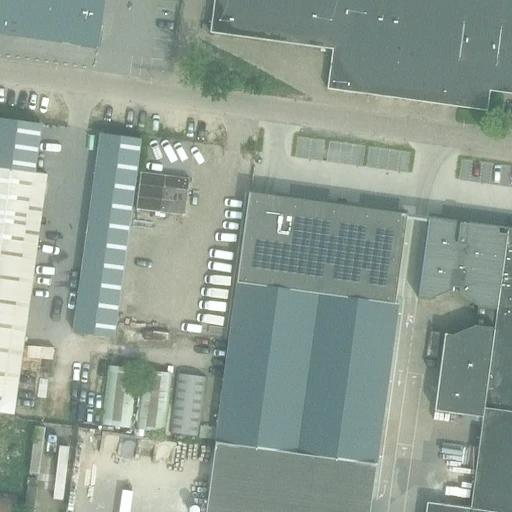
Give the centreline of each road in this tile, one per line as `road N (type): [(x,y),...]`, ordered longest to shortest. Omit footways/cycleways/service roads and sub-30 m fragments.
road 1 (unclassified): [(511,143),(0,72)]
road 2 (unknown): [(296,113),(389,257),(412,344),(409,442),(395,497),(357,511)]
road 3 (unknown): [(349,511),(136,489),(108,511)]
